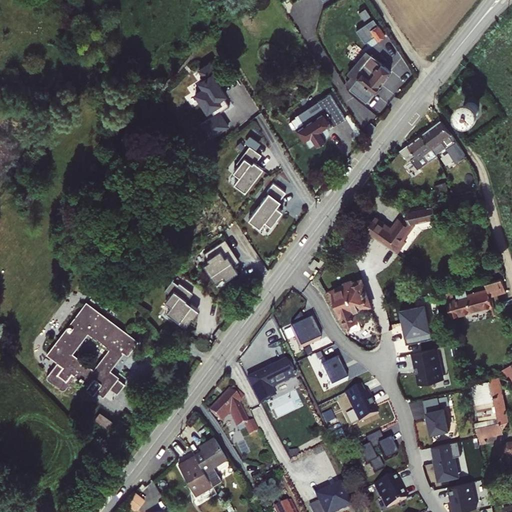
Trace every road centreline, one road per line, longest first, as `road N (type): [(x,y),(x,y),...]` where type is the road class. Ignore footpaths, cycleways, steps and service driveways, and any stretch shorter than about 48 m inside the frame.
road 1 (secondary): [(284,270),(100,511)]
road 2 (residential): [(284,270),(333,331),(386,377),(415,463),(442,511)]
road 3 (secondary): [(429,83),(284,270)]
